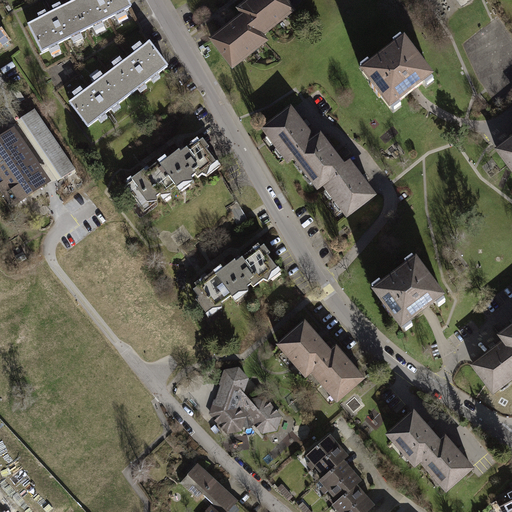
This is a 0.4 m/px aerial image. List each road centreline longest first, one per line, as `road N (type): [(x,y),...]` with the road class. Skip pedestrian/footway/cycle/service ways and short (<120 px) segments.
road 1 (residential): [(511,431),(420,381),(343,313),(157,0)]
road 2 (residential): [(284,511),(148,376)]
